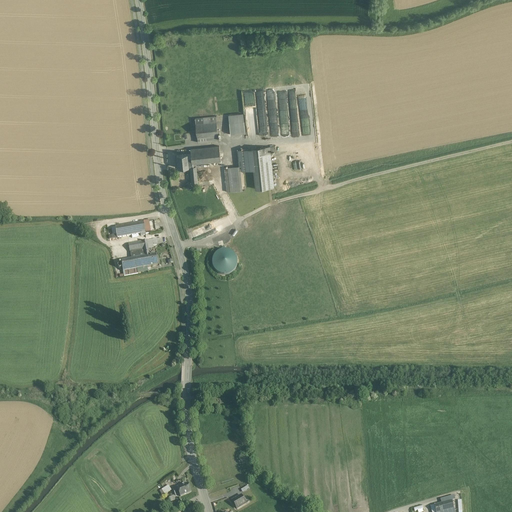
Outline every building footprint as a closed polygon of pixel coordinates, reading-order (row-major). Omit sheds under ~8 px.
[(228,116),(231,135),(246,134),(243,114),(228,116)] [(203,137),(218,135),(216,117),(195,119),(197,140),(203,140),(203,137)] [(254,169),(256,189),(274,187),(270,150),(274,150),(274,146),(241,150),(243,170),(254,169)] [(192,159),(188,159),(189,167),(191,167),(192,183),(198,183),(196,164),(220,161),(219,147),(191,149),(191,154),(192,159)] [(307,172),(305,151),(296,152),(298,173),(307,172)] [(177,155),(178,168),(189,167),(188,159),(187,154),(177,155)] [(237,166),(227,168),(230,192),(240,191),(237,166)] [(143,222),(116,228),(118,238),(145,233),(143,222)] [(115,224),(107,225),(109,240),(118,238),(116,228),(115,228),(115,224)] [(138,269),(149,267),(147,256),(150,255),(147,241),(129,244),(131,259),(121,260),(122,267),(121,268),(120,269),(119,268),(118,268),(119,274),(124,273),(124,276),(138,274),(138,269)] [(228,250),(223,250),(218,251),(215,255),(212,259),(212,264),(213,269),(217,272),(221,275),(226,275),(231,273),(234,270),(237,266),(237,261),(235,256),(232,253),(228,250)] [(156,254),(147,256),(149,267),(158,265),(156,254)] [(188,483),(177,487),(179,493),(180,496),(191,491),(188,483)] [(169,484),(162,488),(165,494),(172,490),(169,484)] [(240,500),(238,497),(233,500),(237,508),(244,504),(241,500),(240,500)] [(452,501),(434,505),(435,511),(448,511),(454,510),(452,501)]
